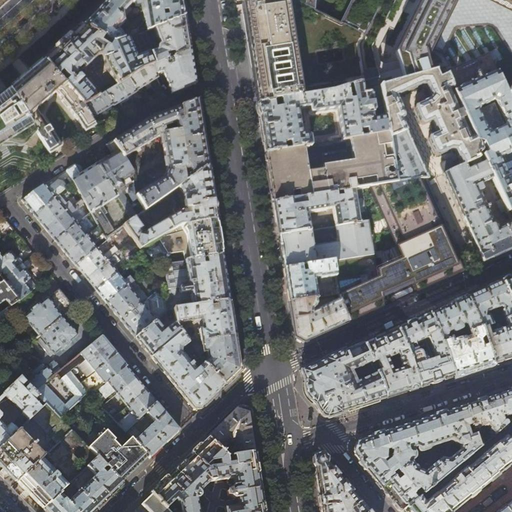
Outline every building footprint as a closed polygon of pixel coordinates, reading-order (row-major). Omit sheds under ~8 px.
[(105,0),(82,25),(101,37),(104,31),(108,33),(105,39),(111,43),(112,44),(123,40),(121,33),(117,30),(125,23),(124,14),(126,16),(131,11),(129,8),(132,5),(132,4),(133,4),(135,6),(139,6),(139,3),(141,3),(144,21),(136,28),(131,31),(130,33),(131,37),(153,28),(184,16),(182,2),(181,0),(105,0)] [(240,0),(246,30),(250,58),(255,92),(257,104),(378,80),(369,50),(372,43),(393,0),(240,0)] [(511,0),(393,0),(372,43),(414,64),(407,77),(409,78),(428,73),(426,69),(433,73),(442,71),(444,75),(476,62),(485,43),(511,56),(511,81),(505,96),(511,110),(511,0)] [(186,30),(184,16),(153,28),(159,44),(157,45),(156,47),(155,47),(155,50),(149,53),(154,65),(189,50),(186,30)] [(43,61),(57,77),(62,73),(68,81),(64,85),(84,106),(105,93),(129,78),(142,70),(153,66),(154,65),(149,53),(135,59),(127,38),(123,40),(112,44),(111,43),(108,48),(100,43),(103,38),(101,37),(82,25),(64,42),(43,61)] [(192,66),(189,50),(154,65),(153,66),(156,73),(163,71),(172,94),(179,91),(195,84),(193,70),(192,66)] [(482,157),(492,179),(501,200),(506,210),(511,223),(511,222),(511,110),(505,96),(487,57),(476,62),(444,75),(451,90),(473,138),(479,151),(482,157)] [(84,106),(64,85),(57,77),(43,61),(30,73),(23,79),(9,91),(31,125),(50,154),(57,149),(61,147),(41,116),(39,117),(35,110),(46,101),(47,101),(52,97),(52,96),(56,93),(62,100),(61,101),(67,109),(84,132),(90,129),(96,126),(91,119),(84,106)] [(157,78),(156,73),(153,66),(142,70),(129,78),(136,91),(146,84),(157,78)] [(451,90),(444,75),(442,71),(433,73),(379,89),(388,135),(394,168),(395,175),(396,183),(425,179),(426,179),(427,179),(401,123),(403,121),(403,118),(395,100),(421,88),(424,88),(430,99),(427,102),(415,108),(414,109),(414,110),(414,112),(420,126),(422,127),(424,127),(431,123),(436,135),(429,138),(429,139),(428,141),(428,143),(434,154),(437,155),(449,150),(454,150),(458,157),(456,160),(452,162),(450,159),(440,163),(439,165),(483,262),(501,254),(511,248),(511,222),(511,223),(497,229),(496,225),(495,224),(493,223),(491,223),(475,186),(492,179),(482,157),(478,159),(474,153),(479,151),(473,138),(466,141),(460,127),(459,128),(456,123),(461,121),(462,119),(459,114),(457,114),(453,115),(451,111),(452,111),(444,93),(451,90)] [(136,92),(136,91),(129,78),(105,93),(113,106),(124,99),(136,92)] [(379,89),(378,80),(257,104),(261,128),(265,153),(304,148),(312,146),(311,136),(310,135),(309,135),(308,135),(306,126),(299,127),(296,109),(309,107),(310,111),(311,112),(312,112),(337,108),(343,142),(347,141),(388,135),(379,89)] [(31,125),(9,91),(3,95),(0,97),(0,143),(1,143),(24,129),(31,125)] [(102,112),(113,106),(105,93),(84,106),(91,119),(102,112)] [(113,141),(123,159),(158,137),(161,138),(166,172),(161,179),(134,196),(144,210),(208,166),(203,136),(197,100),(153,117),(141,124),(113,141)] [(388,135),(347,141),(347,146),(354,145),(356,165),(308,173),(304,148),(265,153),(269,177),(273,203),(339,192),(341,192),(354,190),(363,189),(370,187),(396,183),(395,175),(387,176),(386,169),(394,168),(388,135)] [(133,173),(123,159),(113,141),(103,147),(107,153),(110,152),(112,156),(108,158),(107,158),(96,165),(97,165),(115,196),(122,192),(120,189),(120,188),(120,187),(121,185),(120,182),(131,176),(133,173)] [(115,197),(115,196),(97,165),(79,176),(81,175),(82,173),(82,171),(81,168),(79,167),(77,166),(74,167),(74,166),(66,170),(82,198),(84,203),(97,227),(102,234),(104,239),(113,233),(99,209),(101,208),(100,207),(105,204),(106,206),(113,201),(112,199),(115,197)] [(212,197),(208,166),(144,210),(123,226),(139,249),(152,242),(180,226),(184,225),(216,220),(212,197)] [(374,279),(338,295),(340,307),(347,323),(466,269),(426,179),(425,179),(396,183),(370,187),(399,258),(374,269),(374,279)] [(30,211),(34,216),(55,199),(66,190),(66,186),(62,182),(57,181),(46,188),(44,184),(20,200),(30,211)] [(354,190),(341,192),(342,197),(339,197),(339,192),(273,203),(276,220),(278,236),(310,231),(307,214),(326,212),(326,210),(332,209),(335,227),(359,223),(358,214),(356,200),(354,190)] [(69,216),(84,203),(82,198),(68,209),(45,229),(49,235),(55,241),(76,224),(69,216)] [(62,207),(55,199),(34,216),(40,223),(45,229),(68,209),(65,205),(62,207)] [(367,212),(364,199),(356,200),(358,214),(367,212)] [(501,213),(506,210),(501,200),(496,202),(501,213)] [(219,238),(216,220),(184,225),(187,244),(193,243),(194,253),(198,253),(199,259),(201,258),(205,258),(222,256),(219,238)] [(359,223),(335,227),(310,231),(278,236),(280,250),(283,269),(333,261),(356,258),(373,256),(368,222),(359,223)] [(82,231),(76,224),(55,241),(59,246),(65,254),(89,234),(84,229),(82,231)] [(94,240),(102,234),(97,227),(89,234),(65,254),(71,261),(75,266),(96,248),(90,241),(92,239),(94,240)] [(109,238),(96,248),(75,266),(81,273),(86,278),(109,259),(105,254),(116,246),(109,238)] [(165,264),(152,242),(139,249),(151,266),(164,264),(165,264)] [(2,258),(0,255),(0,273),(1,273),(2,274),(3,276),(5,277),(15,269),(11,264),(15,261),(14,260),(16,258),(14,255),(11,252),(9,254),(8,253),(2,258)] [(209,305),(208,298),(211,297),(212,304),(229,302),(226,280),(222,256),(205,258),(206,265),(203,266),(201,258),(199,259),(165,264),(164,264),(167,282),(163,285),(165,296),(167,310),(173,310),(182,308),(180,293),(181,293),(190,292),(192,307),(209,305)] [(113,264),(109,259),(86,278),(91,285),(96,291),(117,273),(111,266),(113,264)] [(333,261),(283,269),(285,278),(286,286),(287,293),(289,302),(315,298),(317,298),(314,279),(320,278),(320,283),(331,281),(331,277),(335,277),(333,261)] [(36,288),(29,279),(28,278),(28,275),(27,274),(26,273),(25,272),(24,272),(22,271),(22,270),(21,271),(19,273),(15,269),(5,277),(6,279),(8,282),(4,285),(18,301),(18,302),(30,293),(36,288)] [(123,281),(117,273),(96,291),(101,297),(106,303),(133,281),(129,276),(123,281)] [(511,275),(501,281),(511,305),(511,275)] [(140,290),(133,281),(106,303),(114,312),(120,321),(142,303),(134,294),(140,290)] [(485,288),(466,296),(482,329),(486,327),(491,325),(487,316),(484,317),(484,313),(485,313),(492,310),(494,313),(498,311),(497,308),(500,306),(503,307),(502,309),(506,319),(511,316),(511,305),(501,281),(485,288)] [(0,303),(5,300),(10,307),(18,301),(4,285),(2,282),(0,283),(0,303)] [(40,336),(61,318),(73,308),(61,294),(58,290),(23,318),(31,328),(32,327),(40,336)] [(154,292),(142,303),(120,321),(128,330),(135,338),(163,315),(167,311),(167,310),(165,296),(154,292)] [(340,307),(338,295),(317,298),(315,298),(289,302),(292,321),(294,338),(303,343),(347,323),(340,307)] [(449,304),(429,313),(443,343),(448,342),(446,337),(446,334),(447,334),(447,332),(449,331),(450,332),(452,332),(458,330),(459,328),(459,327),(463,325),(466,326),(469,333),(482,329),(466,296),(449,304)] [(232,319),(229,302),(212,304),(209,305),(192,307),(182,308),(173,310),(175,322),(175,324),(200,321),(202,329),(198,330),(200,342),(234,336),(232,319)] [(7,309),(0,313),(0,333),(17,320),(7,309)] [(419,387),(436,382),(453,376),(443,343),(429,313),(412,321),(396,328),(411,361),(419,387)] [(175,325),(175,324),(175,322),(164,330),(159,323),(165,318),(163,315),(135,338),(143,348),(151,358),(181,333),(175,325)] [(511,316),(506,319),(505,319),(508,327),(492,332),(487,330),(486,327),(482,329),(492,363),(511,356),(511,316)] [(68,328),(61,318),(40,336),(47,345),(46,346),(53,355),(60,349),(61,350),(70,343),(69,342),(77,336),(72,330),(69,327),(68,328)] [(411,361),(396,328),(381,335),(362,343),(379,381),(385,398),(402,393),(419,387),(411,361)] [(492,363),(482,329),(469,333),(472,341),(464,344),(462,342),(449,347),(449,344),(448,342),(443,343),(453,376),(475,369),(492,363)] [(181,333),(151,358),(173,384),(193,409),(201,409),(211,399),(225,386),(203,363),(196,369),(182,353),(181,349),(188,343),(181,333)] [(56,374),(53,375),(36,390),(33,392),(46,405),(60,419),(87,394),(79,383),(116,354),(111,348),(105,340),(101,336),(79,354),(84,360),(60,379),(56,374)] [(238,356),(234,336),(200,342),(202,354),(206,353),(207,359),(203,363),(225,386),(232,379),(240,371),(238,356)] [(328,359),(301,371),(300,371),(300,372),(302,377),(304,382),(303,382),(303,389),(304,393),(305,395),(307,399),(309,400),(313,404),(314,404),(319,414),(320,414),(321,415),(322,416),(324,418),(326,418),(362,406),(385,398),(379,381),(362,343),(328,359)] [(122,361),(116,354),(79,383),(87,394),(89,396),(106,382),(126,366),(122,361)] [(0,397),(20,378),(0,357),(0,397)] [(131,373),(126,366),(106,382),(112,390),(110,392),(114,396),(136,379),(131,373)] [(36,390),(53,375),(46,367),(29,381),(36,390)] [(25,384),(20,378),(0,397),(0,447),(16,432),(10,425),(5,429),(0,423),(0,419),(0,416),(0,411),(1,413),(9,405),(5,400),(7,398),(10,402),(12,400),(23,412),(21,414),(28,422),(31,418),(46,405),(33,392),(28,386),(23,391),(21,388),(25,384)] [(141,384),(136,379),(114,396),(118,401),(120,399),(127,407),(146,390),(141,384)] [(151,397),(146,390),(127,407),(132,413),(118,426),(124,433),(137,420),(147,411),(156,403),(151,397)] [(511,391),(489,399),(465,407),(470,422),(472,429),(479,449),(485,443),(480,427),(486,425),(492,432),(490,434),(493,437),(505,425),(503,417),(505,418),(506,418),(508,417),(509,414),(509,412),(510,411),(509,410),(511,408),(511,391)] [(179,430),(156,403),(147,411),(155,422),(142,434),(136,428),(140,424),(137,420),(124,433),(131,439),(148,457),(149,458),(162,446),(179,430)] [(60,419),(46,405),(31,418),(47,435),(46,436),(46,442),(48,443),(52,440),(57,445),(61,441),(72,431),(60,419)] [(470,422),(465,407),(414,423),(358,441),(354,455),(365,469),(380,488),(393,477),(391,474),(396,470),(398,473),(403,469),(413,464),(411,461),(414,460),(415,458),(415,455),(414,452),(412,450),(416,449),(416,450),(418,452),(419,453),(420,453),(428,451),(429,450),(430,448),(449,442),(454,443),(459,447),(458,451),(465,459),(479,449),(472,429),(467,431),(465,424),(470,422)] [(251,438),(250,432),(248,414),(236,410),(221,424),(207,437),(227,457),(233,456),(253,453),(254,452),(252,445),(251,438)] [(511,419),(511,420),(511,440),(506,439),(505,438),(464,471),(463,470),(455,477),(455,478),(425,503),(420,497),(400,511),(511,511),(511,501),(511,502),(509,503),(503,508),(502,507),(496,511),(451,511),(469,498),(470,498),(478,492),(477,491),(489,482),(498,476),(497,475),(511,463),(511,419)] [(18,431),(16,432),(0,447),(0,465),(17,483),(42,460),(44,458),(34,448),(36,445),(34,443),(31,445),(18,431)] [(88,449),(72,431),(61,441),(87,467),(97,458),(88,449)] [(106,432),(88,449),(97,458),(121,482),(133,470),(148,457),(131,439),(120,449),(113,442),(115,441),(106,432)] [(262,511),(262,508),(256,474),(253,453),(233,456),(235,464),(228,465),(227,457),(207,437),(200,444),(190,453),(193,455),(188,460),(169,478),(167,476),(166,477),(150,492),(152,495),(166,509),(176,500),(180,505),(181,511),(262,511)] [(400,511),(420,497),(465,459),(458,451),(455,454),(453,452),(448,457),(449,458),(447,460),(440,459),(423,472),(422,471),(420,470),(419,470),(417,471),(416,467),(413,465),(413,464),(403,469),(398,473),(393,477),(380,488),(391,501),(399,511),(400,511)] [(322,510),(321,511),(367,511),(346,486),(320,453),(313,457),(322,510)] [(121,482),(97,458),(87,467),(95,476),(79,491),(97,509),(107,499),(123,484),(121,482)] [(67,486),(42,460),(17,483),(32,498),(43,509),(63,490),(67,486)] [(67,495),(63,490),(43,509),(45,511),(93,511),(97,509),(79,491),(68,502),(64,498),(67,495)] [(169,511),(166,509),(152,495),(142,505),(149,511),(169,511)]
